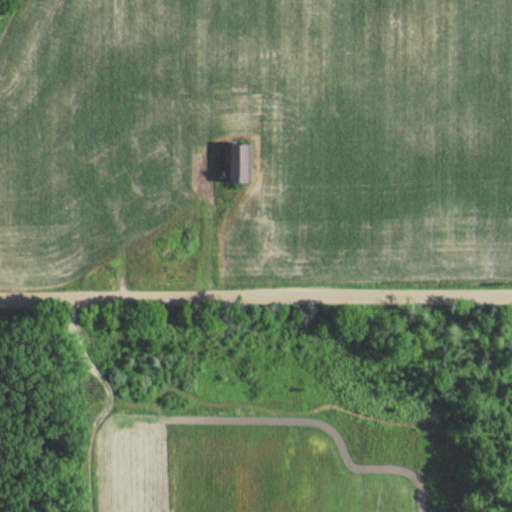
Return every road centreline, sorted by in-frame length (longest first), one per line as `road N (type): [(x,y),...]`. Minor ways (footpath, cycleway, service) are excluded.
road 1 (residential): [(511,294),(0,299)]
road 2 (track): [(134,0),(210,157),(209,298)]
road 3 (track): [(86,511),(90,363),(69,299)]
